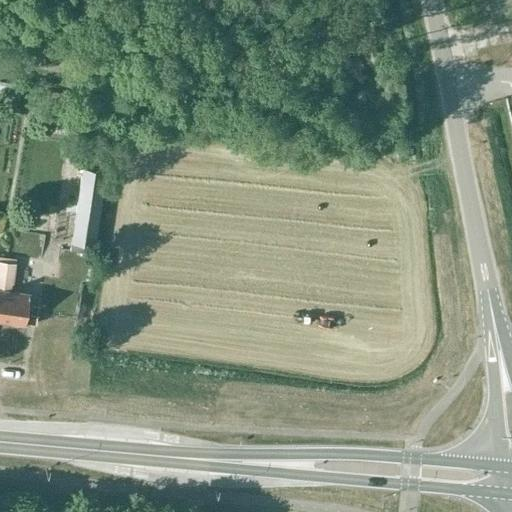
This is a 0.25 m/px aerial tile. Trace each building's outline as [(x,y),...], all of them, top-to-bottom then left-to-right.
[(89,65),(86,85),(116,90),(119,70),(120,66),(90,61),(89,65)] [(0,81),(0,95),(18,98),(20,83),(0,81)] [(43,89),(37,128),(67,133),(69,119),(89,122),(93,97),(73,94),(43,89)] [(82,166),(71,241),(94,244),(105,170),(82,166)] [(7,261),(0,304),(0,318),(24,322),(28,291),(12,288),(16,257),(7,256),(7,260),(7,261)] [(35,404),(35,392),(15,393),(16,404),(35,404)]
